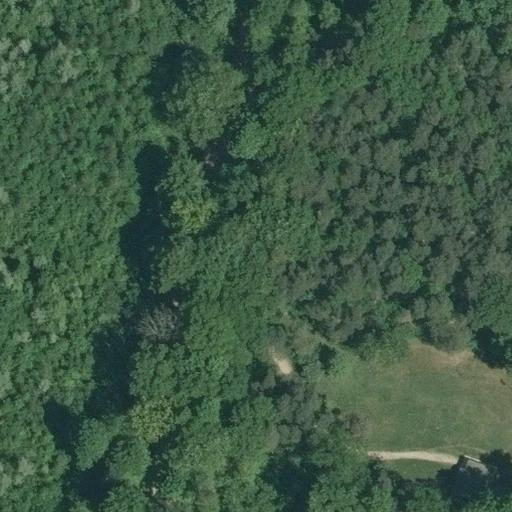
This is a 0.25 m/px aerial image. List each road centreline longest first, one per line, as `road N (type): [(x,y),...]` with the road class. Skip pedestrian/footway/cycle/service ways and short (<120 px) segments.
road 1 (track): [(229,140),(153,511)]
road 2 (track): [(252,0),(229,140)]
